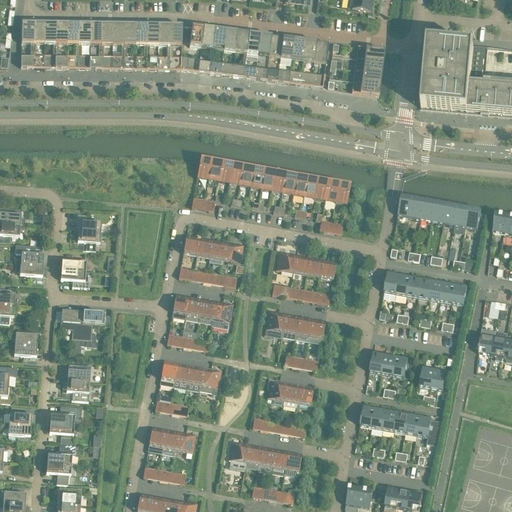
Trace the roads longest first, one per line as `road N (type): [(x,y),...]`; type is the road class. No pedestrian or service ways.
road 1 (secondary): [(0,115),(158,116),(398,154)]
road 2 (residential): [(413,47),(188,19),(42,17),(30,0)]
road 3 (residential): [(352,129),(340,113),(228,96),(0,90)]
road 4 (secondary): [(352,129),(223,108),(0,104)]
road 5 (residential): [(168,288),(177,229),(187,218),(382,253)]
road 6 (residential): [(34,511),(50,298)]
road 7 (residential): [(50,298),(56,199),(1,190)]
